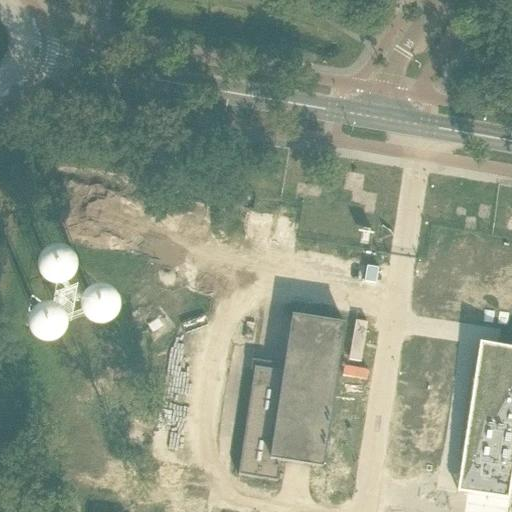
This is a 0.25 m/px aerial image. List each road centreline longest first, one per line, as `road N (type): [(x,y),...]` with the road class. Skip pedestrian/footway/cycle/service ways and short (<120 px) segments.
road 1 (secondary): [(378,118),(120,72)]
road 2 (unknown): [(371,454),(449,471),(491,511)]
road 3 (residential): [(378,118),(384,90),(442,0)]
road 4 (secondary): [(511,141),(378,118)]
